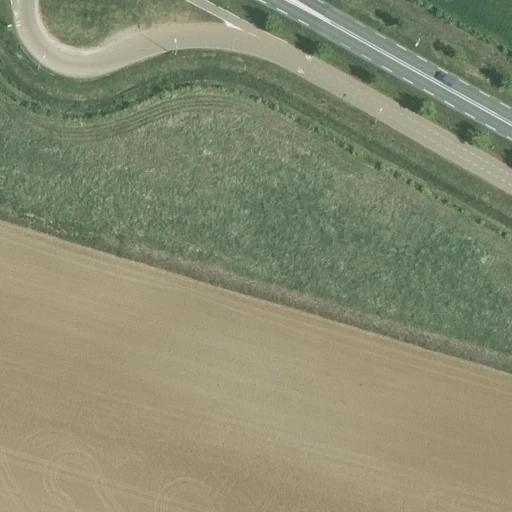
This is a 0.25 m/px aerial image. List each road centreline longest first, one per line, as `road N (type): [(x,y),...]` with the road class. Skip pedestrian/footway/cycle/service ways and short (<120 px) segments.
road 1 (tertiary): [(27,0),(33,37),(74,63),(187,35),(271,45),(511,181)]
road 2 (primary): [(511,124),(288,0)]
